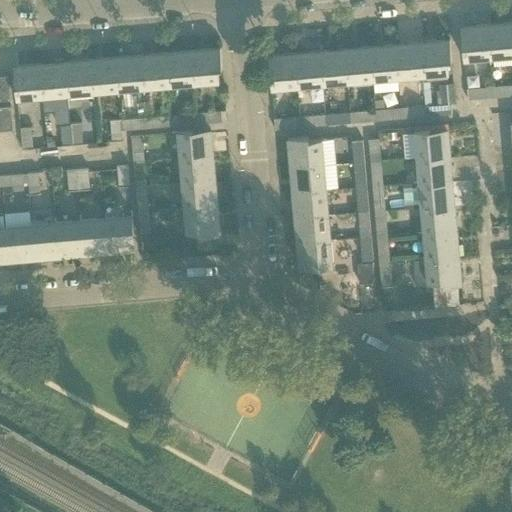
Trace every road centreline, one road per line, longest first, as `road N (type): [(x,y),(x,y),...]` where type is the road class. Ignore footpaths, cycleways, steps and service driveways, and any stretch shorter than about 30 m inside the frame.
road 1 (residential): [(250,288),(260,232),(235,0)]
road 2 (residential): [(250,288),(470,404),(511,409)]
road 3 (residential): [(0,299),(214,280),(250,288)]
